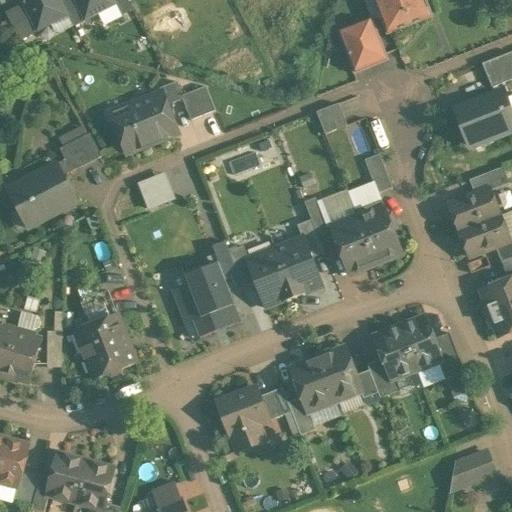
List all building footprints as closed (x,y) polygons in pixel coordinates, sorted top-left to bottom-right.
[(61,0),(60,0),(21,0),(24,5),(38,32),(52,25),(69,16),(61,0)] [(75,27),(86,21),(75,0),(60,0),(61,0),(69,16),(75,27)] [(114,0),(75,0),(86,21),(99,14),(117,5),(114,0)] [(133,10),(128,0),(114,0),(117,5),(122,16),(133,10)] [(422,0),(429,16),(433,14),(427,0),(365,0),(365,1),(371,18),(382,22),(388,37),(430,20),(428,16),(390,31),(385,17),(383,18),(375,14),(370,1),(370,0),(422,0)] [(370,0),(370,1),(375,14),(383,18),(385,17),(390,31),(428,16),(429,16),(422,0),(370,0)] [(38,32),(24,5),(7,14),(20,41),(38,32)] [(105,25),(122,16),(117,5),(99,14),(105,25)] [(62,34),(75,27),(69,16),(52,25),(56,33),(62,34)] [(373,19),(339,32),(356,75),(390,62),(373,19)] [(511,53),(483,65),(493,89),(511,81),(511,53)] [(178,83),(161,90),(163,94),(164,94),(169,106),(183,101),(182,97),(184,96),(178,83)] [(184,96),(182,97),(183,101),(192,121),(216,112),(207,88),(184,96)] [(511,124),(500,93),(460,108),(475,148),(511,133),(511,124)] [(163,94),(129,107),(132,115),(115,122),(127,155),(180,135),(169,106),(164,94),(163,94)] [(340,104),(317,113),(326,135),(348,127),(340,104)] [(115,122),(132,115),(129,107),(112,114),(115,122)] [(91,134),(61,150),(66,161),(57,165),(64,177),(80,169),(103,157),(91,134)] [(380,155),(365,161),(373,181),(378,194),(393,189),(380,155)] [(57,165),(9,190),(30,229),(78,204),(64,177),(57,165)] [(504,168),(470,181),(476,197),(492,191),(492,192),(510,184),(504,168)] [(166,172),(138,182),(148,209),(176,199),(166,172)] [(348,191),(356,212),(382,202),(378,194),(373,181),(348,191)] [(329,232),(332,228),(358,218),(356,212),(348,191),(318,203),(329,232)] [(476,197),(450,207),(450,208),(451,208),(460,231),(459,232),(460,232),(502,216),(501,215),(492,192),(492,191),(476,197)] [(316,199),(305,203),(312,221),(318,237),(329,232),(318,203),(316,199)] [(382,202),(356,212),(358,218),(377,266),(403,256),(393,231),(397,229),(392,215),(388,216),(382,202)] [(502,216),(460,232),(460,233),(470,256),(469,256),(470,258),(496,248),(511,242),(511,241),(511,240),(510,240),(501,217),(502,217),(502,216)] [(377,266),(358,218),(332,228),(351,276),(377,266)] [(325,254),(318,237),(312,221),(298,226),(303,239),(304,239),(312,259),(325,254)] [(303,239),(276,249),(295,298),(323,287),(312,259),(304,239),(303,239)] [(511,242),(496,248),(502,263),(511,259),(511,240),(511,241),(511,242)] [(213,247),(216,255),(226,281),(239,275),(230,252),(226,242),(213,247)] [(230,252),(239,275),(243,286),(256,281),(248,260),(249,260),(244,247),(230,252)] [(248,260),(256,281),(267,309),(295,298),(276,249),(249,260),(248,260)] [(198,272),(220,328),(224,326),(225,329),(242,323),(226,281),(216,255),(208,258),(211,267),(198,272)] [(511,259),(502,263),(509,281),(511,279),(511,259)] [(220,328),(198,272),(186,277),(189,285),(172,292),(185,325),(194,322),(200,339),(217,332),(216,329),(220,328)] [(511,279),(509,281),(483,291),(487,301),(491,303),(495,313),(511,306),(511,279)] [(81,303),(103,294),(99,283),(77,292),(81,303)] [(103,294),(81,303),(90,327),(118,316),(109,292),(103,294)] [(511,306),(495,313),(499,323),(497,327),(501,338),(511,333),(511,306)] [(38,317),(23,313),(19,328),(7,373),(18,376),(20,379),(31,382),(42,342),(38,341),(34,333),(34,332),(40,328),(42,323),(38,317)] [(90,327),(83,330),(92,353),(85,356),(95,381),(108,376),(112,379),(121,375),(121,371),(137,364),(119,316),(118,316),(90,327)] [(427,317),(401,327),(418,372),(440,364),(444,362),(435,339),(427,317)] [(192,342),(200,339),(194,322),(185,325),(192,342)] [(0,327),(0,371),(7,373),(19,328),(18,328),(18,329),(4,326),(0,327)] [(401,327),(375,337),(383,360),(392,382),(396,381),(418,372),(401,327)] [(92,353),(83,330),(76,333),(85,356),(92,353)] [(63,333),(49,333),(48,369),(62,369),(63,333)] [(450,334),(435,339),(444,362),(440,364),(444,375),(463,368),(450,334)] [(346,349),(319,359),(336,403),(362,393),(363,392),(357,377),(346,349)] [(319,359),(292,370),(303,398),(309,413),(310,413),(336,403),(319,359)] [(383,360),(368,366),(370,371),(379,394),(381,399),(401,392),(396,381),(392,382),(383,360)] [(446,380),(444,375),(440,364),(418,372),(425,389),(446,380)] [(370,371),(357,377),(363,392),(362,393),(364,399),(379,394),(370,371)] [(257,388),(218,403),(231,437),(232,437),(239,453),(255,447),(253,441),(264,437),(260,426),(270,422),(261,398),(257,388)] [(283,389),(261,398),(270,422),(292,413),(289,403),(283,389)] [(303,398),(289,403),(292,413),(302,437),(317,431),(310,413),(309,413),(303,398)] [(27,445),(4,439),(0,453),(0,483),(15,488),(16,488),(20,471),(27,445)] [(485,453),(455,464),(451,494),(495,477),(485,453)] [(89,462),(60,454),(53,479),(48,497),(50,497),(77,505),(78,505),(89,462)] [(116,469),(89,462),(78,505),(103,511),(105,511),(107,504),(108,497),(112,497),(114,490),(111,488),(116,469)] [(39,476),(20,471),(16,488),(15,488),(11,500),(32,505),(39,476)] [(32,505),(30,511),(35,511),(45,511),(50,497),(48,497),(53,479),(39,476),(32,505)] [(176,485),(154,494),(160,510),(183,501),(176,485)] [(135,501),(138,511),(155,511),(160,510),(154,494),(135,501)] [(160,510),(155,511),(187,511),(184,501),(183,501),(160,510)]
